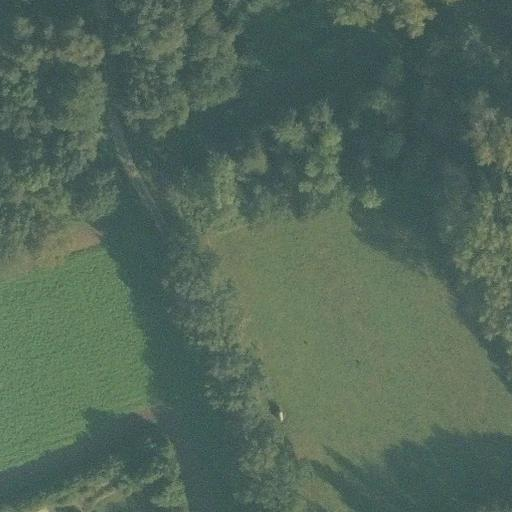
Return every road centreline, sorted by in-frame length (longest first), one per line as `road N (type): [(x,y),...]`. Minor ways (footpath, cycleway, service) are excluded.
road 1 (track): [(128,156),(180,241),(276,511)]
road 2 (track): [(102,0),(128,156)]
